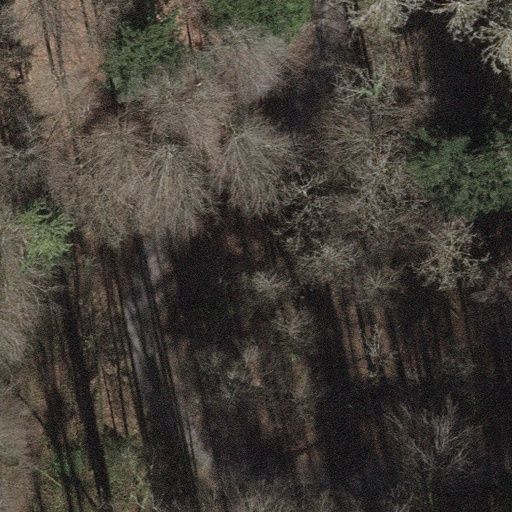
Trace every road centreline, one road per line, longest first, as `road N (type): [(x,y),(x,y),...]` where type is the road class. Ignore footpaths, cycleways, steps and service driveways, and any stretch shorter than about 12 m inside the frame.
road 1 (track): [(511,466),(266,471),(193,443),(155,397),(133,326)]
road 2 (track): [(133,326),(147,260),(181,211),(308,113),(345,59),(337,0)]
road 3 (track): [(133,326),(511,336)]
